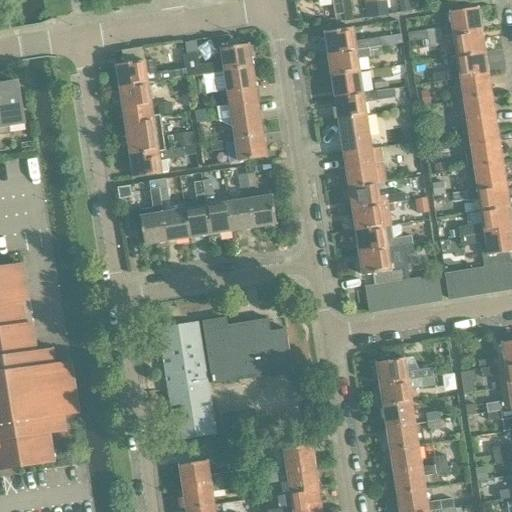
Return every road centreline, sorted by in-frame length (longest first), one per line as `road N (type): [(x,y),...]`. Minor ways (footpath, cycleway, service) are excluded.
road 1 (residential): [(315,264),(273,6)]
road 2 (residential): [(78,39),(118,297)]
road 3 (residential): [(118,297),(152,511)]
road 4 (residential): [(118,297),(315,264)]
road 5 (residential): [(324,334),(511,304)]
road 6 (residential): [(353,511),(324,334)]
